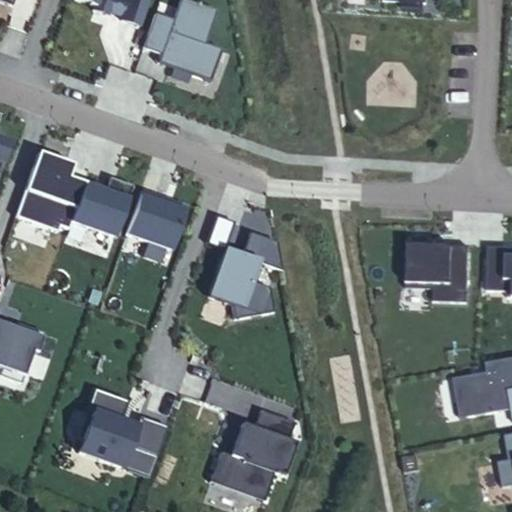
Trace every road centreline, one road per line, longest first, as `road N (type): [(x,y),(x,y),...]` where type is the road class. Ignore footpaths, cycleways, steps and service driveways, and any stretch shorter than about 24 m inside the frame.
road 1 (residential): [(487,196),(259,184),(0,92)]
road 2 (residential): [(487,196),(484,0)]
